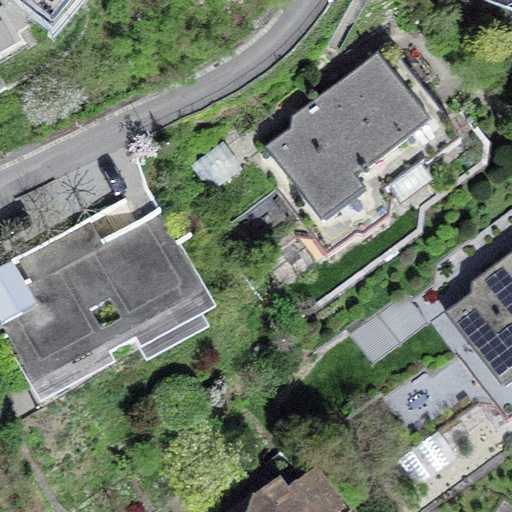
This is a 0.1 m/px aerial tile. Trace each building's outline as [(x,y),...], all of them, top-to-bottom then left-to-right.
[(73,0),(22,0),(52,25),(73,0)] [(461,142),(390,45),(300,110),(311,127),(269,157),(263,148),(252,156),(327,258),(396,207),(386,193),(424,165),(427,168),(461,142)] [(168,247),(151,214),(93,245),(83,225),(23,257),(34,277),(0,295),(0,316),(8,333),(3,336),(39,403),(214,309),(178,242),(168,247)] [(443,314),(431,323),(507,425),(511,421),(511,251),(481,275),(492,291),(449,323),(443,314)] [(187,511),(337,511),(281,455),(187,511)]
